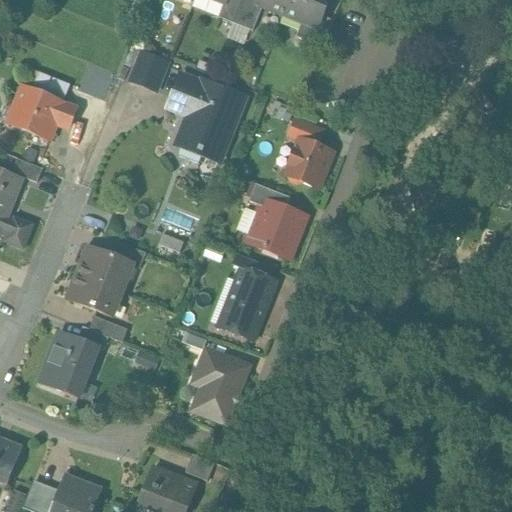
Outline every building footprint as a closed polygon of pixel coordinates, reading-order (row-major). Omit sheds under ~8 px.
[(227,0),(225,5),(224,5),(218,20),(232,25),(242,0),(227,0)] [(257,0),(242,0),(232,25),(253,33),(262,9),(255,6),(257,0)] [(257,0),(255,6),(262,9),(283,17),(289,0),(257,0)] [(289,0),(283,17),(302,25),(313,29),(318,17),(324,0),(289,0)] [(313,29),(302,25),(296,39),(319,48),(321,47),(323,44),(325,41),(333,23),(318,17),(313,29)] [(167,65),(143,55),(132,83),(156,93),(167,65)] [(69,89),(31,74),(24,91),(62,106),(69,89)] [(242,102),(205,87),(204,89),(182,80),(174,100),(185,105),(183,112),(194,116),(181,146),(219,161),(242,102)] [(487,86),(469,96),(478,111),(487,116),(496,111),(496,101),(487,86)] [(24,91),(23,90),(9,126),(49,142),(63,106),(62,106),(24,91)] [(295,112),(284,107),(279,119),(291,123),(295,112)] [(323,134),(295,123),(289,138),(300,142),(317,149),(323,134)] [(317,149),(300,142),(286,178),(288,179),(289,180),(291,184),(297,186),(301,185),(302,184),(318,191),(332,155),(317,149)] [(43,171),(17,161),(12,175),(37,185),(43,171)] [(20,184),(0,175),(0,234),(7,237),(4,244),(23,252),(33,227),(14,220),(12,225),(4,222),(20,184)] [(289,200),(256,186),(249,204),(264,210),(267,203),(285,211),(289,200)] [(285,211),(267,203),(264,210),(260,221),(264,223),(259,236),(256,235),(251,247),(264,252),(263,254),(277,260),(278,258),(290,263),(307,220),(285,211)] [(180,254),(184,243),(163,235),(159,247),(180,254)] [(146,255),(117,244),(111,258),(133,267),(133,268),(140,271),(146,255)] [(111,258),(88,250),(77,278),(122,295),(133,268),(133,267),(111,258)] [(242,272),(219,330),(252,343),(275,285),(242,272)] [(122,295),(77,278),(68,302),(112,319),(122,295)] [(128,332),(94,319),(89,332),(109,339),(123,345),(128,332)] [(109,339),(89,332),(84,345),(98,350),(98,351),(104,353),(109,339)] [(84,345),(61,336),(41,386),(78,401),(98,351),(98,350),(84,345)] [(138,349),(133,363),(155,371),(160,357),(138,349)] [(248,370),(207,354),(197,378),(206,381),(193,413),(220,423),(228,420),(248,370)] [(3,447),(0,445),(0,485),(7,488),(21,451),(4,445),(3,447)] [(214,465),(191,456),(183,477),(205,486),(214,465)] [(187,511),(196,491),(151,472),(137,504),(155,511),(187,511)] [(93,511),(100,494),(65,480),(51,511),(93,511)] [(43,511),(50,496),(31,488),(23,510),(26,511),(43,511)]
